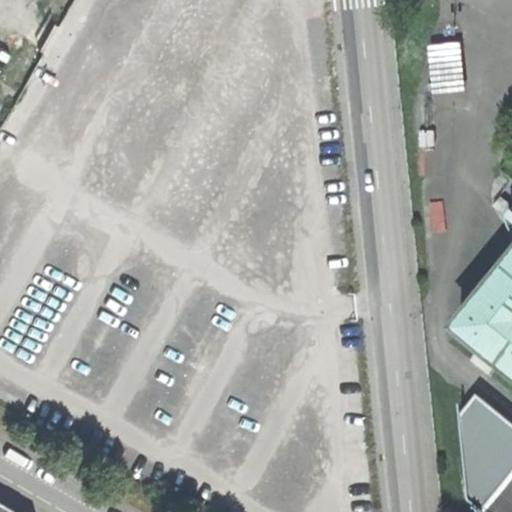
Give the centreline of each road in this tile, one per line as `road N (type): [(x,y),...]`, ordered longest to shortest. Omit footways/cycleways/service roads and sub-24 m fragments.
road 1 (unclassified): [(362,0),(413,511)]
road 2 (unknown): [(131,222),(259,0)]
road 3 (unknown): [(329,511),(332,417),(313,296)]
road 4 (unknown): [(169,0),(61,186)]
road 5 (unknown): [(313,296),(298,93)]
road 6 (unknown): [(196,256),(272,120),(298,93)]
road 7 (unknown): [(165,453),(259,285)]
road 8 (unknown): [(102,417),(196,256)]
road 9 (unknown): [(40,382),(131,222)]
road 10 (unknown): [(83,0),(0,154)]
road 11 (unknown): [(61,186),(0,293)]
